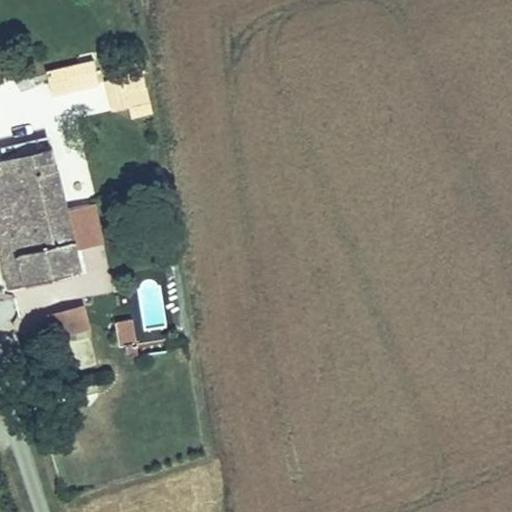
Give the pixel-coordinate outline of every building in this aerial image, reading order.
[(0,15),(4,28),(30,19),(25,4),(0,12),(0,15)] [(90,58),(43,70),(49,92),(97,80),(90,58)] [(141,69),(103,79),(111,109),(149,100),(141,69)] [(0,157),(0,221),(64,204),(48,145),(0,157)] [(64,204),(0,221),(0,241),(12,285),(80,266),(64,204)] [(118,341),(141,337),(136,309),(114,312),(118,341)] [(88,332),(81,311),(48,320),(54,342),(88,332)]
